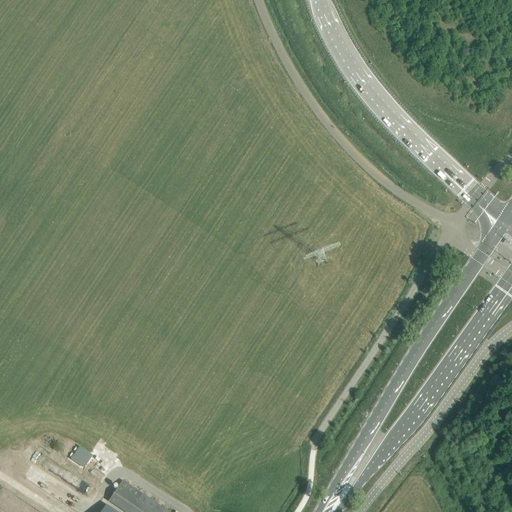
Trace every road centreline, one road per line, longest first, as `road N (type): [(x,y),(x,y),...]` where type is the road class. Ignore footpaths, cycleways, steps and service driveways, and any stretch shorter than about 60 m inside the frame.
road 1 (unclassified): [(454,229),(382,179),(326,122),(258,0)]
road 2 (primary): [(480,256),(322,511)]
road 3 (primary): [(336,511),(511,278)]
road 4 (motorway): [(320,0),(346,57),(387,111),(476,200)]
road 5 (unclassified): [(358,511),(511,329)]
